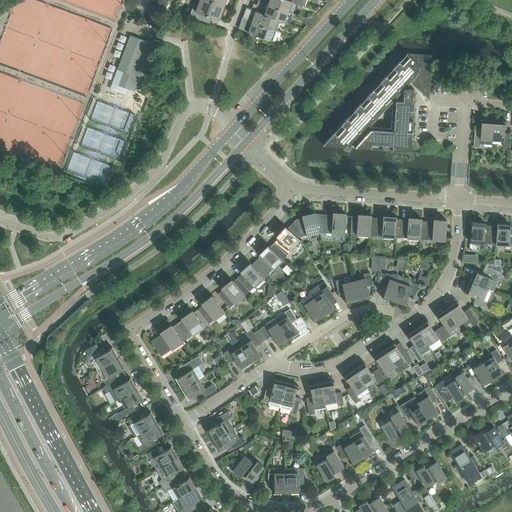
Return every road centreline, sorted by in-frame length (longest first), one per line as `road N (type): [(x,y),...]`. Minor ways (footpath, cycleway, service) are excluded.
road 1 (residential): [(182,424),(127,333),(240,249),(293,186)]
road 2 (tertiary): [(0,328),(139,244),(249,139)]
road 3 (tertiary): [(236,126),(150,214),(0,305)]
road 4 (residential): [(218,114),(187,109),(156,169),(63,237),(0,219)]
road 5 (residential): [(297,511),(326,503),(511,390)]
road 6 (secondary): [(97,511),(0,334)]
road 7 (tertiary): [(249,139),(376,0)]
road 8 (tertiary): [(351,0),(236,126)]
road 9 (residential): [(459,199),(293,186)]
road 10 (secondary): [(0,377),(71,511)]
road 11 (residential): [(405,320),(388,311),(353,312),(273,362)]
road 12 (residential): [(273,362),(300,371),(330,367),(405,320)]
road 13 (residential): [(405,320),(446,282),(459,199)]
road 14 (residential): [(459,199),(463,108),(511,106)]
road 15 (residential): [(182,424),(222,488),(276,511)]
